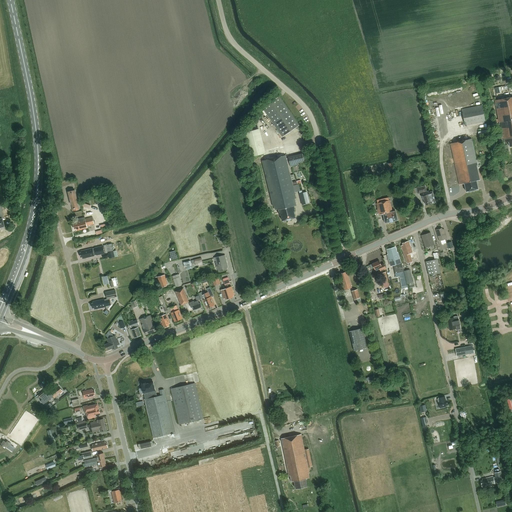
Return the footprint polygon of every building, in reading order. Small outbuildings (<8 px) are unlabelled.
[(280,97),(264,108),(275,124),(272,126),(274,130),(277,128),(284,137),(300,125),(280,97)] [(511,97),(495,100),(501,137),(502,137),(504,139),(505,143),(509,142),(509,147),(511,146),(511,97)] [(482,105),(462,109),(465,125),(485,121),(482,105)] [(257,129),(245,132),(250,157),(263,154),(257,129)] [(472,139),(450,144),(459,185),(464,184),(467,192),(478,189),(476,181),(480,180),(476,166),(477,166),(472,139)] [(306,153),(288,157),(290,167),(299,165),(299,163),(308,160),(306,153)] [(286,155),(262,161),(273,206),(274,206),(275,210),(278,210),(280,215),(281,215),(283,221),(295,218),(294,212),(295,211),(294,206),(296,205),(295,199),(296,198),(295,192),(293,185),(291,177),(291,176),(290,175),(286,155)] [(426,205),(435,202),(433,191),(429,192),(429,191),(426,191),(425,186),(417,188),(418,194),(423,193),(423,194),(422,194),(423,198),(424,198),(426,205)] [(73,211),(79,210),(77,203),(78,203),(75,190),(68,192),(71,205),(72,204),(73,211)] [(307,192),(299,194),(302,205),(309,203),(307,192)] [(385,223),(398,220),(396,211),(393,212),(390,200),(376,204),(379,215),(383,214),(385,223)] [(79,222),(77,223),(77,224),(73,225),(74,229),(76,229),(76,231),(87,228),(87,225),(94,223),(93,217),(85,219),(85,217),(78,219),(79,222)] [(439,241),(441,241),(442,244),(446,243),(445,240),(447,239),(444,230),(442,230),(442,229),(438,230),(438,232),(437,232),(439,241)] [(425,248),(434,245),(430,233),(423,235),(423,237),(422,237),(425,248)] [(410,254),(413,252),(410,242),(407,243),(407,241),(403,243),(403,245),(401,246),(408,263),(413,261),(410,254)] [(103,245),(105,253),(107,252),(113,251),(111,243),(103,245)] [(94,256),(105,253),(103,246),(81,251),(81,253),(80,253),(81,258),(82,257),(82,259),(94,256)] [(403,271),(401,263),(398,252),(397,253),(396,247),(387,250),(389,255),(388,255),(391,266),(394,265),(395,273),(403,271)] [(227,268),(228,268),(225,255),(214,257),(215,262),(217,262),(218,266),(216,267),(217,270),(219,269),(219,271),(227,269),(227,268)] [(437,259),(426,262),(429,275),(440,273),(437,259)] [(190,261),(183,263),(184,268),(186,267),(186,270),(192,269),(190,261)] [(384,263),(381,265),(379,261),(372,264),(370,265),(372,269),(374,268),(375,271),(379,269),(380,271),(386,269),(384,263)] [(414,287),(411,269),(404,271),(407,284),(409,283),(410,288),(414,287)] [(345,290),(352,287),(348,273),(346,274),(346,272),(342,273),(342,275),(341,275),(345,290)] [(387,277),(386,272),(380,273),(383,288),(389,287),(388,281),(390,280),(389,277),(387,277)] [(176,287),(182,285),(179,274),(172,276),(176,287)] [(166,285),(167,284),(165,275),(158,277),(161,288),(166,286),(166,285)] [(214,286),(215,285),(220,284),(218,277),(212,279),(214,286)] [(96,287),(97,288),(88,291),(90,297),(101,294),(99,286),(96,287)] [(213,294),(210,287),(207,289),(208,292),(205,293),(211,307),(214,305),(211,296),(210,297),(210,295),(213,294)] [(233,296),(234,296),(231,287),(226,288),(230,299),(233,298),(233,296)] [(181,305),(189,302),(183,288),(175,291),(181,305)] [(226,300),(230,299),(226,288),(221,290),(224,299),(225,299),(226,300)] [(361,301),(358,289),(351,291),(354,300),(355,303),(361,301)] [(106,307),(106,306),(111,305),(110,299),(117,297),(116,290),(105,293),(107,300),(105,300),(104,299),(93,302),(93,304),(91,304),(92,308),(94,308),(94,310),(106,307)] [(211,307),(205,293),(202,294),(202,292),(199,294),(201,299),(204,298),(204,299),(203,300),(207,308),(211,307)] [(191,308),(193,307),(195,313),(203,310),(200,303),(199,304),(198,301),(194,302),(194,301),(189,303),(191,308)] [(175,322),(182,318),(179,310),(178,310),(176,305),(170,308),(172,313),(171,313),(175,322)] [(117,319),(120,329),(125,327),(123,320),(121,314),(117,319)] [(168,325),(170,324),(166,314),(159,317),(162,327),(164,326),(165,328),(169,326),(168,325)] [(145,335),(157,331),(155,326),(150,315),(140,319),(145,335)] [(454,322),(459,321),(458,317),(446,319),(447,322),(448,322),(449,331),(456,329),(454,322)] [(139,325),(137,320),(129,323),(130,327),(132,327),(133,327),(133,329),(131,330),(134,338),(141,335),(138,328),(139,327),(139,325)] [(354,351),(367,347),(363,328),(349,331),(354,351)] [(117,346),(120,344),(117,339),(116,339),(115,336),(107,339),(108,343),(104,345),(107,351),(112,349),(113,349),(118,347),(117,346)] [(472,346),(456,349),(457,356),(474,353),(472,346)] [(153,438),(174,433),(163,390),(159,391),(160,396),(157,397),(155,392),(151,394),(150,391),(154,390),(153,383),(146,384),(146,383),(140,384),(153,438)] [(195,383),(170,389),(179,425),(203,419),(195,383)] [(54,398),(63,391),(59,386),(50,392),(51,393),(53,396),(54,398)] [(94,395),(95,395),(94,391),(93,391),(93,389),(83,392),(84,399),(94,396),(94,395)] [(45,393),(40,397),(42,400),(41,401),(44,404),(50,399),(53,396),(51,393),(47,396),(45,393)] [(438,399),(440,408),(446,407),(445,406),(448,405),(447,400),(446,400),(445,396),(439,398),(439,399),(438,399)] [(95,414),(100,413),(99,409),(98,409),(97,404),(88,407),(87,406),(83,407),(85,412),(86,412),(88,419),(96,417),(95,414)] [(100,432),(106,430),(103,419),(97,420),(98,421),(90,423),(93,433),(100,431),(100,432)] [(77,423),(78,430),(89,428),(90,431),(92,431),(90,424),(87,425),(86,421),(77,423)] [(309,467),(312,466),(309,449),(305,450),(302,434),(281,438),(289,476),(290,475),(291,481),(294,481),(295,488),(307,486),(306,479),(309,478),(308,472),(310,472),(309,467)] [(93,452),(108,448),(107,443),(105,443),(105,442),(92,445),(93,446),(91,446),(93,452)] [(84,461),(85,464),(105,459),(103,453),(96,455),(96,458),(84,461)] [(501,471),(494,473),(495,476),(497,482),(497,483),(504,482),(501,471)] [(495,483),(497,482),(495,476),(482,479),(483,481),(481,481),(482,486),(484,485),(484,487),(495,484),(495,483)] [(47,481),(45,477),(36,482),(38,486),(47,481)] [(112,492),(114,503),(121,502),(120,500),(122,500),(119,490),(112,492)]
